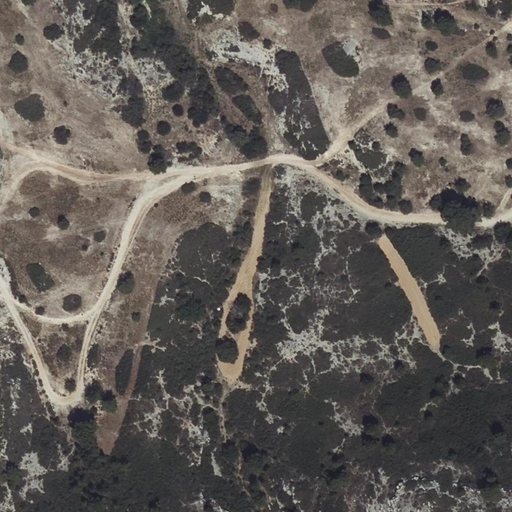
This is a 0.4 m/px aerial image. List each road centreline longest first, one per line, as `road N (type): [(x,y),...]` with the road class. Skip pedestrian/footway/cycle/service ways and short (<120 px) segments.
road 1 (track): [(0,285),(32,331),(56,391),(79,379),(134,214),(202,169),(288,157),(358,207),(483,227),(511,217)]
road 2 (track): [(311,174),(369,109),(440,73),(511,20)]
road 3 (track): [(0,145),(76,175),(182,179)]
